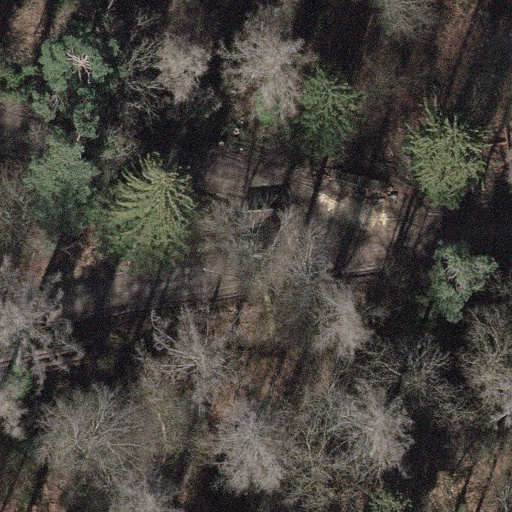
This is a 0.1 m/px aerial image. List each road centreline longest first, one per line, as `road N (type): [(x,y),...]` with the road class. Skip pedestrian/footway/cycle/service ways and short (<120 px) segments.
road 1 (track): [(511,220),(413,233),(0,123)]
road 2 (track): [(0,312),(413,233)]
